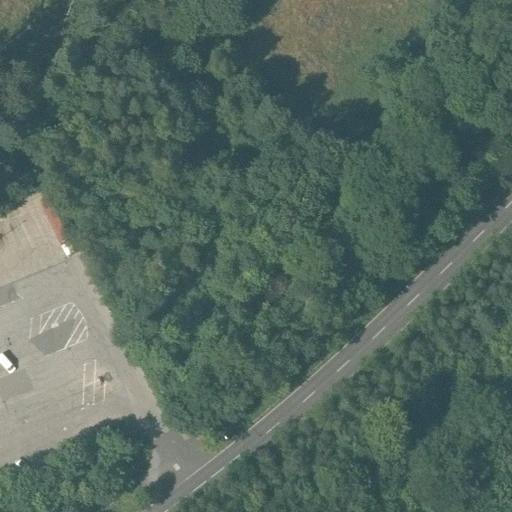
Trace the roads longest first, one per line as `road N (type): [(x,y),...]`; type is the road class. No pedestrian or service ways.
road 1 (track): [(88,511),(282,377),(336,328),(397,257),(511,83)]
road 2 (secondary): [(511,206),(241,452),(157,511)]
